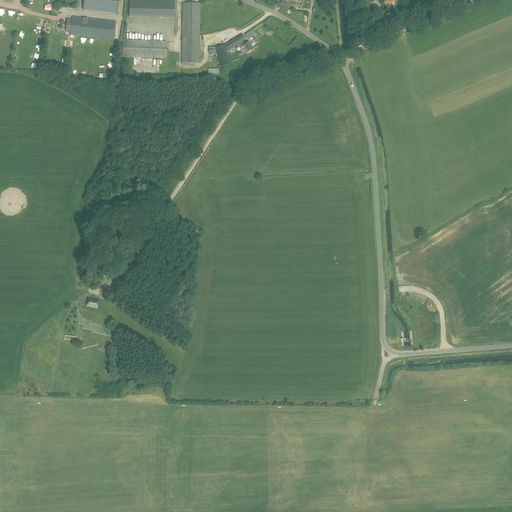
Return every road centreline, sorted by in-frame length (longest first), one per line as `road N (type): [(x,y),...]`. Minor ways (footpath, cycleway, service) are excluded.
road 1 (tertiary): [(511,346),(401,355),(385,349),(373,163),(340,54)]
road 2 (track): [(340,54),(239,97),(125,264)]
road 3 (tertiary): [(340,54),(472,0)]
